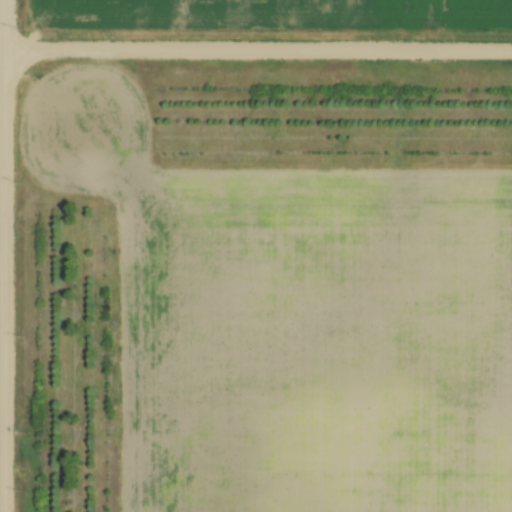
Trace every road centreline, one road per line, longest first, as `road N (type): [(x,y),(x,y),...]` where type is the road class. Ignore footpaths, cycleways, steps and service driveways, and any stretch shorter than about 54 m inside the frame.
road 1 (residential): [(5,511),(5,0)]
road 2 (residential): [(6,47),(511,48)]
